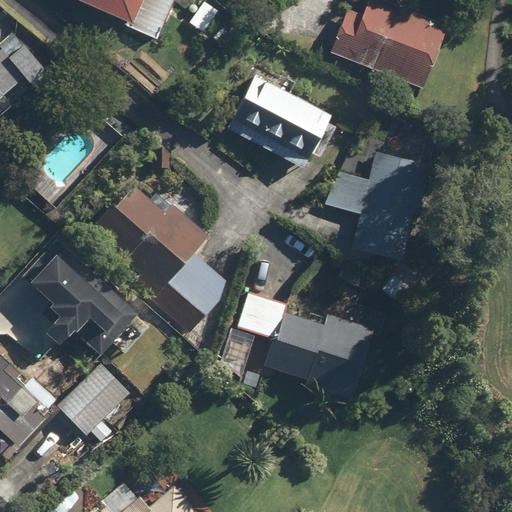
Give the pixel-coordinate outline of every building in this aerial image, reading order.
[(138,0),(61,0),(123,31),(138,0)] [(361,0),(356,16),(340,10),(323,56),(418,92),(442,29),(366,0),(361,0)] [(216,13),(201,2),(185,24),(201,35),(216,13)] [(0,95),(16,82),(27,96),(43,82),(4,36),(0,39),(0,95)] [(329,113),(253,68),(217,129),(294,173),(329,113)] [(373,151),(365,181),(332,171),(321,207),(356,217),(346,250),(394,264),(422,165),(373,151)] [(228,288),(192,252),(205,240),(170,205),(159,216),(130,187),(88,228),(134,274),(127,281),(145,299),(149,295),(184,331),(228,288)] [(43,306),(33,316),(43,325),(34,334),(50,349),(76,323),(91,337),(79,350),(90,360),(107,342),(98,334),(113,319),(122,327),(131,318),(52,240),(15,278),(43,306)] [(341,400),(366,330),(322,315),(318,327),(279,314),(282,305),(246,292),(233,330),(253,338),(243,366),(341,400)] [(0,444),(7,451),(52,405),(0,355),(0,444)] [(109,432),(97,421),(125,394),(94,364),(56,403),(64,410),(58,417),(80,439),(87,432),(98,443),(109,432)] [(137,497),(119,511),(190,511),(169,486),(145,507),(137,497)]
